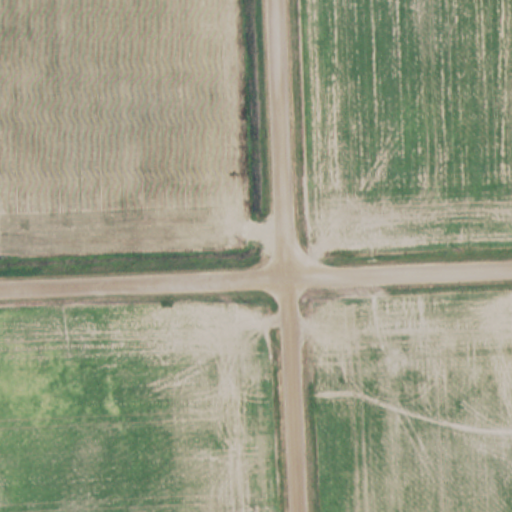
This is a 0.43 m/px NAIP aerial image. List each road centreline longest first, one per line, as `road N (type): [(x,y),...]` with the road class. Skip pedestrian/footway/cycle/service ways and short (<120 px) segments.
road 1 (residential): [(0,290),(511,267)]
road 2 (residential): [(297,511),(275,0)]
